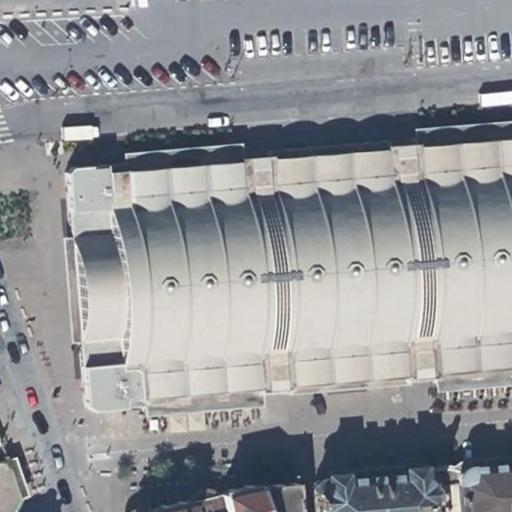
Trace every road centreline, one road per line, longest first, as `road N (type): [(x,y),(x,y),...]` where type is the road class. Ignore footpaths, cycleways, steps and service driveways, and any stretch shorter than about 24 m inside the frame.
road 1 (residential): [(0,123),(511,82)]
road 2 (residential): [(70,511),(0,308)]
